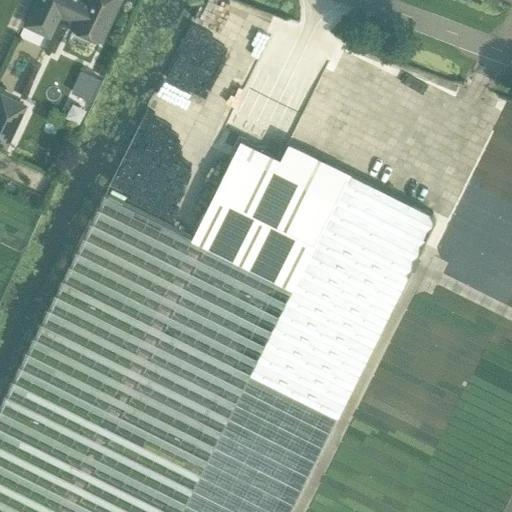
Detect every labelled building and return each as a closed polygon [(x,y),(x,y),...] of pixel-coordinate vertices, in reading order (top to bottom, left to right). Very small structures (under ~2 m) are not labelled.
[(49,35),(60,12),(74,18),(71,26),(100,40),(119,0),(36,0),(25,24),(49,35)] [(84,69),(73,91),(92,100),(102,78),(84,69)] [(0,91),(0,145),(8,149),(28,105),(0,91)] [(241,137),(191,236),(292,286),(342,187),(350,171),(288,141),(281,156),(241,137)] [(105,193),(0,404),(0,511),(292,511),(438,221),(435,213),(350,171),(342,187),(292,286),(191,236),(105,193)]
